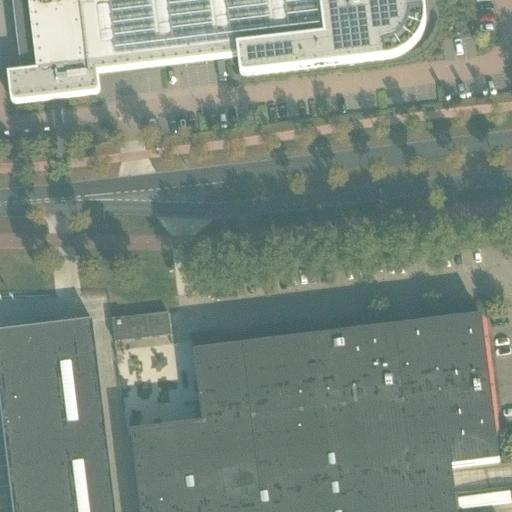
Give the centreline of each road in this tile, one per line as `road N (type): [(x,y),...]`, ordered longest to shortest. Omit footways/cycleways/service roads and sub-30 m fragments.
road 1 (secondary): [(511,140),(207,173),(126,195)]
road 2 (secondary): [(126,195),(205,208),(511,177)]
road 3 (secondary): [(0,203),(126,195)]
